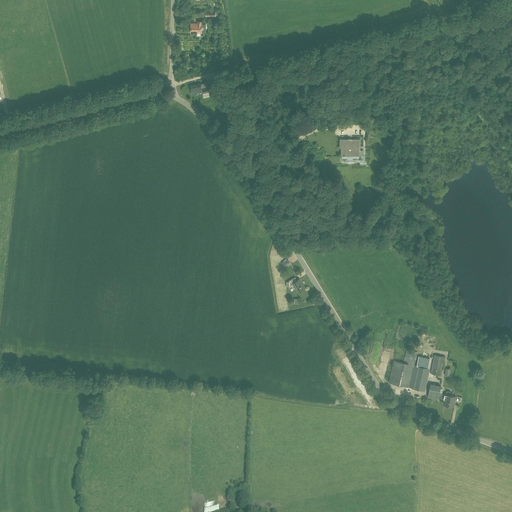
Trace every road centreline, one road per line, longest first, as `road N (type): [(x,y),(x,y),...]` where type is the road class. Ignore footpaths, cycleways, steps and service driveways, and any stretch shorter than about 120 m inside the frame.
road 1 (tertiary): [(177,96),(222,136),(253,180),(391,402),(511,452)]
road 2 (track): [(438,18),(173,84)]
road 3 (tertiary): [(0,131),(153,92)]
